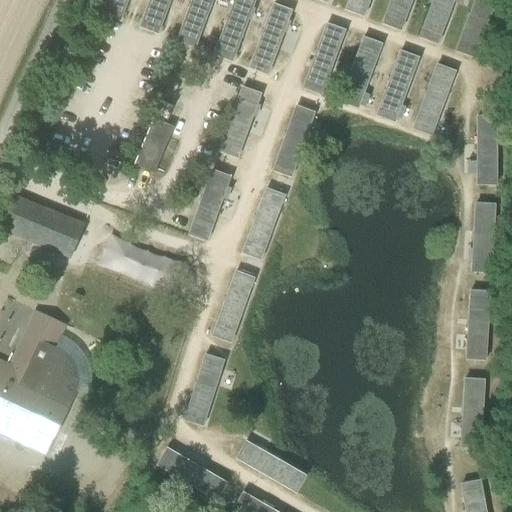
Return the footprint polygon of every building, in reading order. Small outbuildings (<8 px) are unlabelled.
[(128,0),(107,0),(103,13),(121,20),(128,0)] [(170,0),(149,0),(140,27),(158,34),(170,0)] [(212,0),(191,0),(176,41),(194,48),(212,0)] [(254,0),(233,0),(213,55),(231,61),(254,0)] [(372,0),(351,0),(347,11),(365,18),(372,0)] [(414,0),(393,0),(384,25),(402,32),(414,0)] [(455,0),(435,0),(421,39),(439,46),(455,0)] [(497,0),(477,0),(457,53),(475,59),(497,0)] [(292,12),(274,5),(250,68),(268,75),(292,12)] [(348,33),(330,26),(306,90),(324,96),(348,33)] [(385,47),(367,40),(343,103),(361,110),(385,47)] [(66,121),(121,146),(158,66),(103,41),(66,121)] [(421,60),(403,54),(379,117),(397,124),(421,60)] [(458,74),(440,67),(416,131),(434,138),(458,74)] [(257,92),(239,86),(215,149),(233,156),(257,92)] [(314,114),(296,107),(272,171),(290,178),(314,114)] [(497,120),(478,119),(477,187),(497,188),(497,120)] [(135,169),(153,177),(173,130),(154,123),(135,169)] [(226,175),(208,168),(184,232),(202,238),(226,175)] [(283,196),(265,190),(241,253),(259,260),(283,196)] [(84,224),(37,204),(0,191),(0,192),(0,230),(70,260),(72,255),(84,224)] [(495,207),(476,205),(471,273),(490,274),(495,207)] [(252,279),(234,272),(210,336),(228,342),(252,279)] [(489,294),(470,293),(464,361),(484,362),(489,294)] [(0,362),(0,432),(47,455),(71,405),(76,392),(78,385),(77,377),(75,369),(73,364),(69,358),(65,354),(58,350),(47,345),(58,323),(59,322),(36,312),(10,367),(0,362)] [(221,361),(203,354),(179,418),(197,425),(221,361)] [(258,375),(240,368),(216,432),(234,439),(258,375)] [(482,382),(463,381),(458,449),(477,450),(482,382)] [(299,493),(309,474),(247,439),(236,459),(299,493)] [(167,450),(158,466),(216,501),(226,484),(167,450)] [(485,511),(478,482),(460,486),(465,511),(485,511)] [(273,511),(243,494),(233,511),(235,511),(273,511)]
